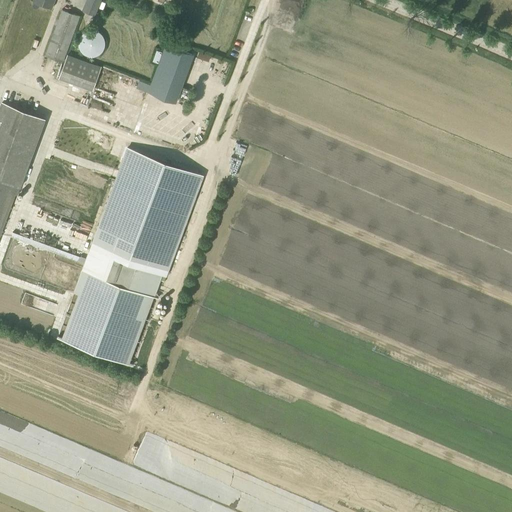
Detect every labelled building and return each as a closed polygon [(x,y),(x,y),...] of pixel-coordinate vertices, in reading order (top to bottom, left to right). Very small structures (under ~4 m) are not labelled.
[(54,0),(32,0),(32,2),(52,8),(54,0)] [(84,0),(81,9),(94,15),(100,0),(84,0)] [(80,16),(61,9),(44,55),(63,62),(80,16)] [(105,45),(105,43),(105,42),(105,40),(105,39),(104,38),(104,37),(103,36),(102,35),(101,34),(101,33),(100,32),(98,31),(97,31),(96,30),(94,30),(93,29),(92,29),(90,29),(89,30),(87,30),(85,31),(84,32),(83,32),(82,33),(81,34),(80,35),(80,37),(79,37),(79,39),(78,40),(78,42),(78,43),(78,45),(78,46),(79,48),(79,49),(80,50),(81,51),(81,52),(82,53),(84,54),(85,55),(86,55),(87,56),(90,56),(91,57),(92,56),(94,56),(95,56),(96,56),(97,55),(98,55),(100,54),(101,53),(102,52),(102,51),(103,50),(104,49),(104,48),(105,46),(105,45)] [(194,54),(165,43),(147,92),(176,102),(194,54)] [(93,90),(101,67),(67,55),(59,77),(93,90)] [(0,244),(45,120),(1,104),(0,106),(0,244)] [(203,175),(128,148),(59,337),(134,364),(203,175)]
